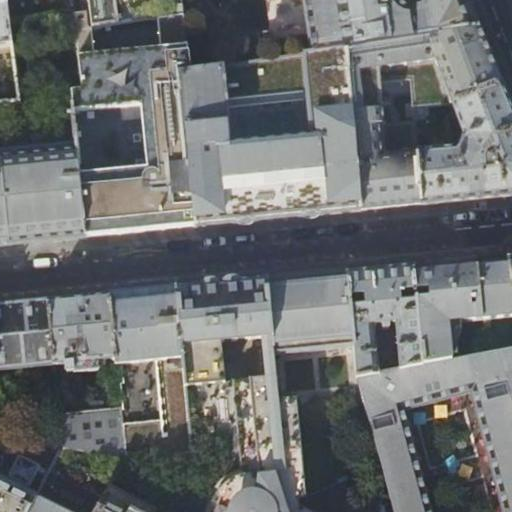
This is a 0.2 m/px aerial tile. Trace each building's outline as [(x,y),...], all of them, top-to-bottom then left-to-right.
[(0,0),(0,46),(11,45),(5,0),(0,0)] [(85,0),(87,12),(89,29),(91,28),(156,18),(183,14),(180,0),(85,0)] [(305,0),(314,54),(345,50),(385,43),(409,40),(478,29),(466,0),(433,0),(414,3),(413,3),(413,2),(410,3),(407,2),(406,0),(305,0)] [(87,12),(71,14),(81,91),(70,93),(72,114),(139,107),(145,169),(79,176),(85,238),(139,233),(194,227),(179,76),(190,74),(183,14),(156,18),(160,49),(93,56),(91,28),(89,29),(87,12)] [(487,51),(478,29),(409,40),(386,43),(385,43),(345,50),(350,116),(382,112),(380,86),(411,84),(413,109),(428,108),(452,105),(500,85),(487,51)] [(271,30),(257,31),(259,44),(272,42),(271,30)] [(345,50),(314,54),(190,74),(179,76),(194,227),(196,227),(196,228),(198,228),(197,227),(202,227),(202,228),(206,227),(206,226),(213,226),(213,227),(226,225),(226,224),(232,224),(232,225),(239,224),(239,223),(251,222),(251,223),(258,222),(258,221),(266,220),(266,221),(273,221),(273,220),(278,219),(282,219),(282,220),(289,219),(289,218),(298,217),(298,218),(304,218),(304,217),(316,215),(317,216),(323,216),(323,215),(329,214),(329,215),(342,214),(342,213),(349,212),(349,213),(359,212),(359,211),(391,208),(421,205),(417,154),(415,126),(384,129),(382,112),(350,116),(345,50)] [(511,114),(500,85),(452,105),(464,138),(458,150),(417,154),(421,205),(467,201),(511,196),(511,114)] [(428,108),(413,109),(415,122),(424,121),(428,115),(428,108)] [(75,145),(0,152),(0,246),(44,241),(85,238),(79,176),(75,145)] [(511,305),(511,302),(507,257),(472,260),(441,263),(412,266),(414,293),(427,292),(424,295),(424,301),(415,302),(421,367),(444,363),(440,322),(511,315),(511,305)] [(380,269),(307,276),(323,348),(354,345),(357,379),(378,375),(373,326),(395,324),(401,371),(421,367),(415,302),(414,293),(412,266),(380,269)] [(277,383),(274,353),(323,348),(307,276),(220,285),(176,289),(190,444),(226,440),(228,456),(228,469),(231,474),(232,474),(279,408),(277,383)] [(141,293),(109,296),(115,360),(120,409),(124,458),(191,468),(193,468),(190,444),(185,391),(176,289),(141,293)] [(77,299),(47,302),(53,366),(67,365),(67,375),(99,372),(98,362),(115,360),(109,296),(77,299)] [(18,304),(0,306),(0,370),(7,370),(8,383),(12,387),(39,384),(42,379),(40,367),(53,366),(47,302),(18,304)] [(511,511),(511,349),(444,363),(421,367),(401,371),(378,375),(357,379),(391,497),(395,511),(511,511)] [(297,406),(279,408),(232,474),(228,477),(218,488),(212,498),(209,503),(206,511),(283,511),(290,508),(295,511),(298,511),(308,506),(297,406)] [(58,415),(61,448),(124,458),(120,409),(58,415)] [(61,448),(0,438),(0,511),(29,511),(41,488),(31,483),(30,479),(24,475),(18,477),(10,472),(10,468),(15,455),(20,453),(28,458),(29,462),(36,466),(40,464),(51,469),(61,448)] [(124,458),(61,448),(51,469),(41,488),(29,511),(96,511),(111,485),(124,458)] [(162,511),(111,485),(96,511),(162,511)] [(378,495),(372,508),(369,511),(395,511),(391,497),(378,495)]
